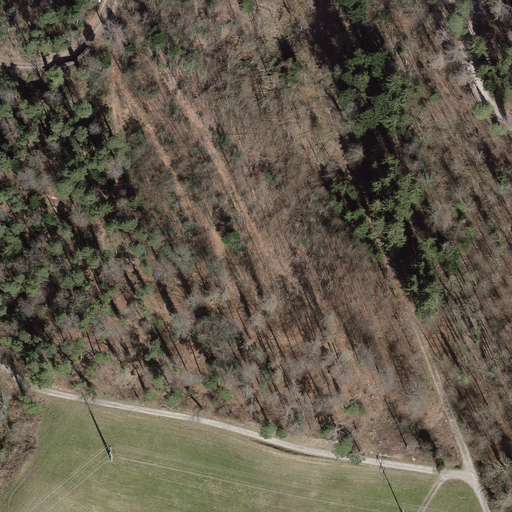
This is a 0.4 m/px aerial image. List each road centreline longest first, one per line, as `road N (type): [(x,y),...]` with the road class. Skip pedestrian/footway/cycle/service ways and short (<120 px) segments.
road 1 (track): [(476,480),(370,221),(312,0)]
road 2 (track): [(476,480),(335,458),(214,423),(34,387),(0,357)]
road 3 (track): [(349,460),(212,306),(156,292),(115,270),(98,240),(20,180)]
road 4 (track): [(114,0),(90,40),(51,63),(0,64)]
road 5 (track): [(483,0),(474,77),(497,111),(511,118)]
